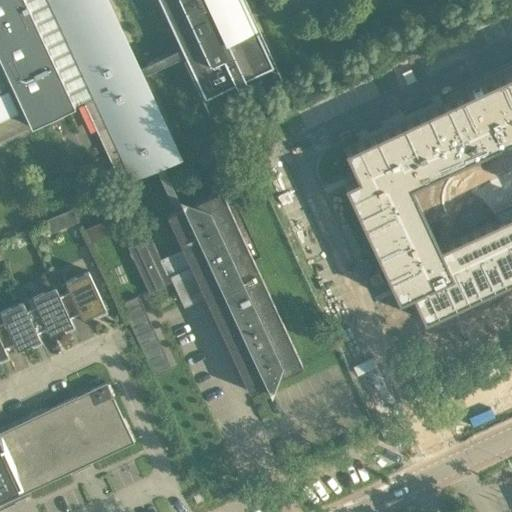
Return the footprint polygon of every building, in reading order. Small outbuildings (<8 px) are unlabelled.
[(0,0),(0,67),(28,128),(83,103),(120,183),(180,155),(144,77),(139,68),(107,0),(0,0)] [(158,0),(181,48),(185,58),(203,96),(272,64),(242,0),(158,0)] [(185,58),(181,48),(139,68),(144,77),(185,58)] [(358,177),(344,184),(397,298),(411,292),(424,320),(511,278),(511,202),(493,211),(498,221),(438,249),(408,184),(511,136),(511,72),(345,150),(358,177)] [(301,366),(220,189),(166,214),(181,248),(160,258),(149,235),(126,245),(147,291),(170,281),(170,280),(171,280),(182,305),(203,296),(247,391),(263,384),(268,394),(274,379),(301,366)] [(72,206),(62,211),(67,222),(77,218),(72,206)] [(107,219),(85,229),(91,241),(112,231),(107,219)] [(87,271),(55,286),(69,315),(85,308),(88,314),(94,311),(97,316),(107,312),(87,271)] [(74,327),(69,315),(55,286),(22,301),(36,331),(53,323),(50,317),(56,314),(64,331),(74,327)] [(137,294),(120,302),(153,375),(171,367),(137,294)] [(41,342),(36,331),(22,301),(0,311),(0,338),(3,346),(20,338),(23,344),(29,341),(32,346),(41,342)] [(0,361),(9,357),(3,346),(0,338),(0,361)] [(0,491),(15,485),(19,494),(133,441),(105,381),(0,430),(0,491)]
